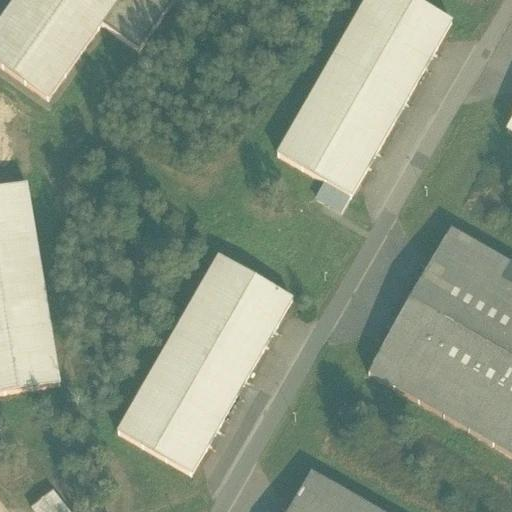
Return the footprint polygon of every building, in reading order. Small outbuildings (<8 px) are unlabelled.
[(17,0),(0,25),(0,68),(47,102),(101,27),(138,53),(175,0),(17,0)] [(405,0),(368,0),(278,159),(350,200),(450,26),(405,0)] [(26,188),(0,192),(0,396),(59,387),(26,188)] [(308,229),(294,252),(314,264),(327,240),(308,229)] [(511,269),(450,234),(368,377),(511,459),(511,269)] [(218,262),(118,437),(191,478),(291,303),(218,262)] [(371,511),(311,477),(290,511),(371,511)] [(66,511),(52,494),(31,510),(32,511),(66,511)]
